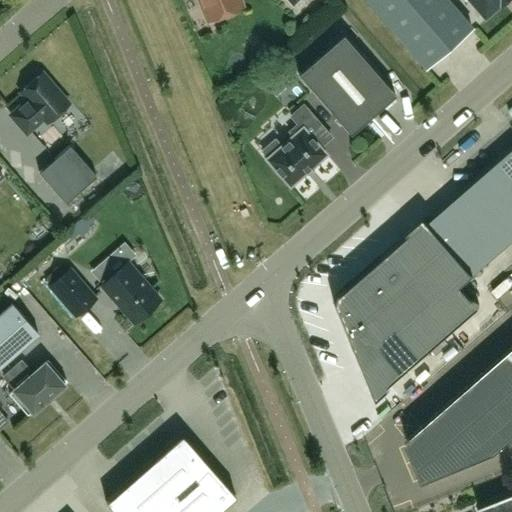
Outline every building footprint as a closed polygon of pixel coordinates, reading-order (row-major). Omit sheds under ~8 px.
[(241,7),(238,0),(198,0),(201,6),(203,5),(209,20),(241,7)] [(472,27),(448,0),(366,0),(425,67),(472,27)] [(471,0),(484,14),(483,14),(484,15),(486,14),(485,14),(499,1),(500,2),(502,0),(471,0)] [(343,33),(298,73),(350,133),(395,93),(343,33)] [(69,102),(42,72),(20,92),(27,100),(10,114),(26,133),(43,118),(46,122),(69,102)] [(305,129),(316,120),(303,104),(291,115),(298,123),(290,131),(293,135),(280,146),(275,139),(262,150),(268,157),(266,158),(290,185),(326,154),(305,129)] [(69,145),(39,172),(65,202),(96,176),(69,145)] [(474,274),(511,240),(511,151),(430,223),(474,274)] [(127,261),(101,284),(134,321),(160,299),(127,261)] [(69,268),(50,286),(76,315),(95,298),(69,268)] [(11,302),(0,312),(0,365),(38,333),(11,302)] [(511,347),(406,440),(423,481),(496,451),(510,438),(511,440),(511,347)] [(48,360),(14,389),(32,410),(66,381),(48,360)] [(0,405),(0,421),(3,424),(11,415),(0,405)] [(182,434),(105,501),(114,511),(216,511),(235,496),(182,434)] [(511,511),(511,493),(480,506),(478,502),(477,503),(480,511),(511,511)]
